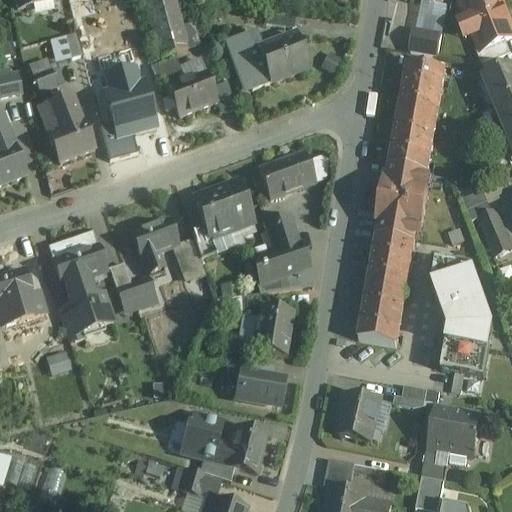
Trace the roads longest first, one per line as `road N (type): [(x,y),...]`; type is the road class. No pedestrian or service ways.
road 1 (residential): [(281,511),(306,432),(360,101)]
road 2 (residential): [(360,101),(0,235)]
